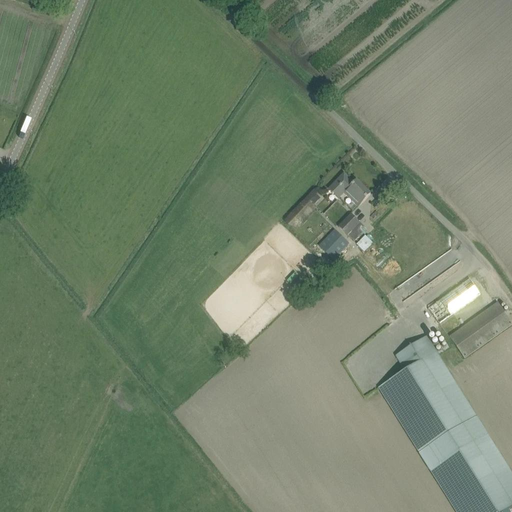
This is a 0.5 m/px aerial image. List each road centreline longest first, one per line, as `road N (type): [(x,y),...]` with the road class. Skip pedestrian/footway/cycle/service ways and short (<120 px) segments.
road 1 (unclassified): [(511,293),(212,0)]
road 2 (tertiary): [(0,185),(81,0)]
